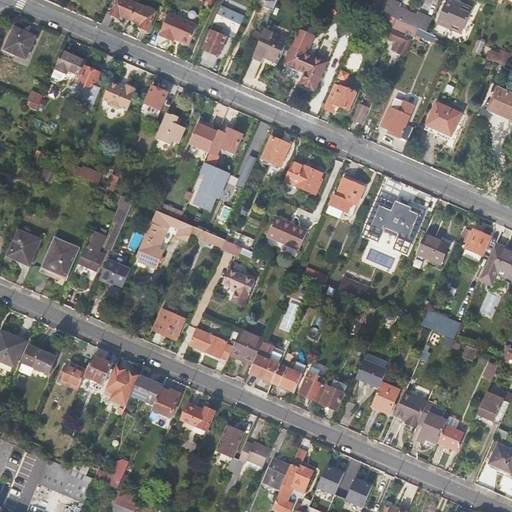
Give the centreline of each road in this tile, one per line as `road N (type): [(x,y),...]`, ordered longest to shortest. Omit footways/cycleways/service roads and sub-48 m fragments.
road 1 (residential): [(0,289),(509,511)]
road 2 (residential): [(15,0),(511,215)]
